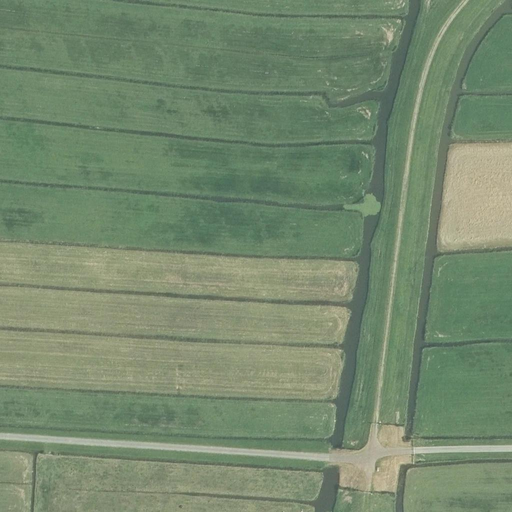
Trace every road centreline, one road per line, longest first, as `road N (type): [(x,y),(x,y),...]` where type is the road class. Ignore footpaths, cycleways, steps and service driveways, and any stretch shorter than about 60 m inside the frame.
road 1 (unclassified): [(328,457),(0,436)]
road 2 (track): [(511,447),(369,458)]
